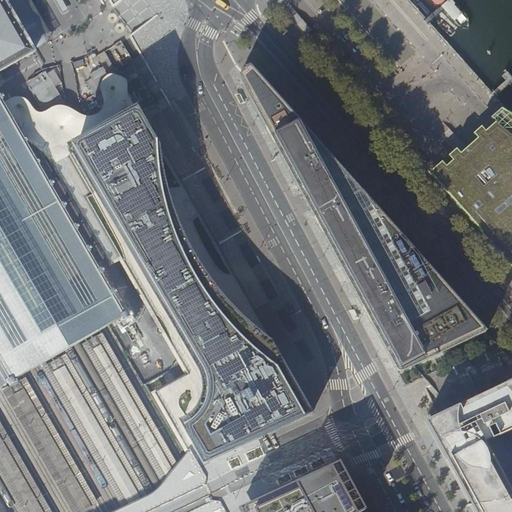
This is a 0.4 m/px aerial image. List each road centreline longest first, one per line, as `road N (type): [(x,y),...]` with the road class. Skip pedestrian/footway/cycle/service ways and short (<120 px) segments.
road 1 (primary): [(511,308),(226,0)]
road 2 (tertiary): [(330,321),(205,88),(197,43),(218,0)]
road 3 (tertiary): [(439,511),(346,334),(330,321)]
road 4 (tertiary): [(330,321),(340,402),(401,511)]
